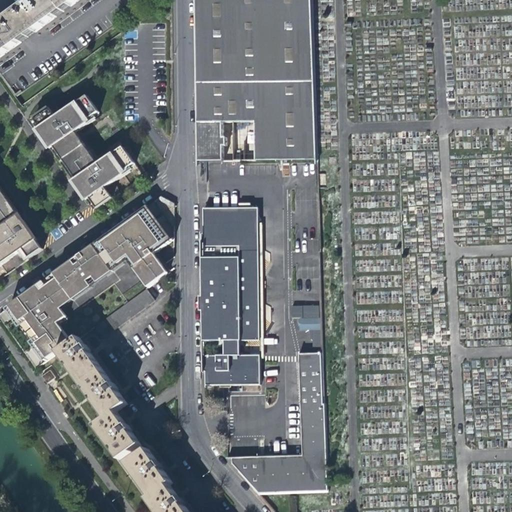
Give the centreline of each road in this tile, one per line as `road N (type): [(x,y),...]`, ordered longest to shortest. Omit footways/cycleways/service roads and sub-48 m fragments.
road 1 (residential): [(179,168),(188,454),(249,511)]
road 2 (residential): [(179,168),(0,298)]
road 3 (tertiary): [(0,338),(123,511)]
road 4 (residential): [(181,0),(179,168)]
